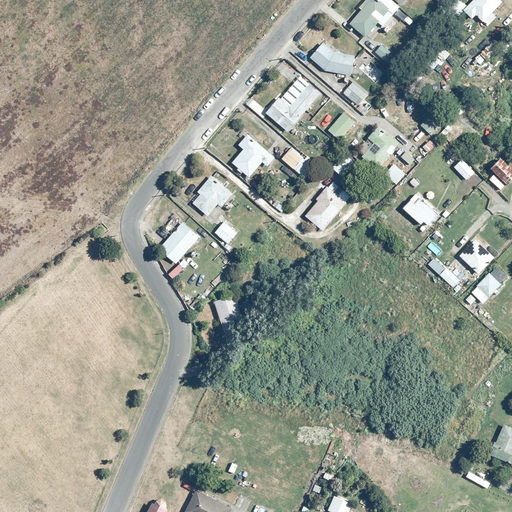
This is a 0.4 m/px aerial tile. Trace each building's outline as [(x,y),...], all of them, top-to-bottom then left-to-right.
[(365,0),(357,9),(360,12),(347,25),(362,39),(377,23),(384,30),(396,18),(400,21),(405,15),(389,0),(365,0)] [(466,6),(458,0),(450,0),(441,12),(454,22),(466,6)] [(502,5),(497,0),(474,0),(464,11),(472,20),(476,17),(483,24),(502,5)] [(415,21),(408,15),(403,22),(410,27),(415,21)] [(491,43),(474,60),(471,63),(475,67),(478,64),(480,65),(486,59),(487,61),(498,50),(491,43)] [(334,51),(323,44),(309,59),(323,72),(351,76),(354,54),(334,51)] [(395,58),(381,46),(374,55),(389,66),(395,58)] [(378,73),(370,66),(364,74),(375,83),(381,76),(378,73)] [(368,94),(351,82),(343,94),(359,106),(368,94)] [(321,96),(308,85),(289,106),(279,97),(263,115),(287,136),(321,96)] [(356,121),(345,112),(327,132),(338,142),(347,131),(356,121)] [(436,125),(427,118),(419,127),(428,134),(436,125)] [(399,144),(377,127),(357,151),(362,155),(360,158),(377,172),(399,144)] [(275,159),(247,135),(237,146),(241,151),(229,164),(247,180),(262,163),(267,168),(275,159)] [(439,143),(433,137),(421,148),(428,155),(439,143)] [(309,162),(292,147),(280,160),(298,175),(309,162)] [(452,163),(461,156),(456,149),(446,157),(452,163)] [(358,162),(346,151),(331,169),(344,179),(358,162)] [(511,183),(511,168),(499,157),(488,170),(508,188),(511,183)] [(476,171),(461,159),(452,169),(467,182),(476,171)] [(402,170),(395,163),(384,176),(391,183),(402,170)] [(237,197),(210,176),(196,193),(200,196),(193,205),(208,217),(216,207),(224,213),(237,197)] [(421,183),(414,177),(409,182),(415,189),(421,183)] [(407,183),(401,189),(408,196),(414,190),(407,183)] [(346,202),(327,186),(315,200),(317,202),(304,218),(321,232),(346,202)] [(440,214),(416,193),(402,210),(420,226),(423,223),(428,227),(440,214)] [(199,238),(182,223),(158,250),(175,265),(199,238)] [(236,233),(222,223),(214,234),(228,245),(236,233)] [(496,259),(475,239),(458,257),(478,277),(496,259)] [(169,262),(163,266),(170,276),(176,273),(169,262)] [(463,281),(447,266),(438,276),(454,290),(463,281)] [(501,285),(488,274),(465,300),(472,306),(477,300),(483,305),(501,285)] [(284,291),(267,278),(257,292),(274,305),(284,291)] [(235,295),(214,302),(225,337),(245,331),(235,295)] [(511,430),(502,425),(494,441),(486,456),(511,468),(511,430)] [(229,511),(232,507),(195,489),(184,511),(229,511)] [(350,511),(353,506),(334,496),(326,511),(350,511)] [(154,501),(152,500),(146,511),(166,511),(168,509),(164,507),(166,503),(165,499),(159,497),(155,498),(154,501)]
